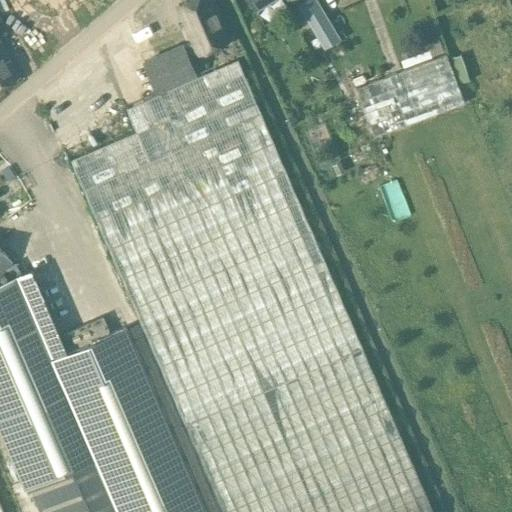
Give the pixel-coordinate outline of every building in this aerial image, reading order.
[(227,39),(209,0),(188,0),(179,4),(200,51),(227,39)] [(304,0),(298,4),(324,48),(341,38),(318,0),(304,0)] [(192,65),(180,37),(141,54),(153,82),(192,65)] [(2,44),(0,45),(0,88),(20,77),(2,44)] [(447,53),(355,87),(373,136),(465,102),(447,53)] [(451,59),(456,72),(465,68),(460,56),(451,59)] [(0,274),(14,264),(0,245),(0,274)] [(17,276),(0,282),(0,428),(26,488),(33,486),(44,511),(206,511),(205,509),(206,509),(126,326),(53,358),(17,276)]
